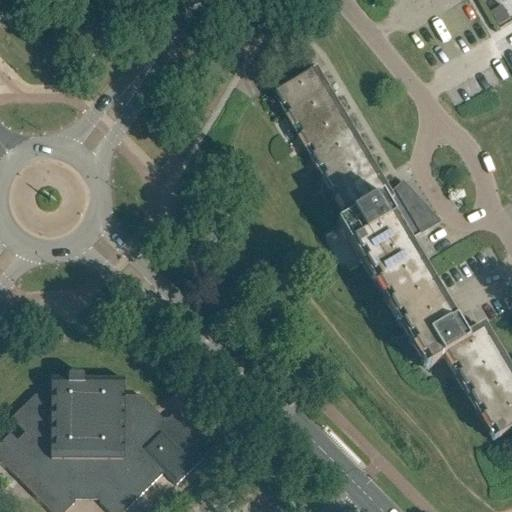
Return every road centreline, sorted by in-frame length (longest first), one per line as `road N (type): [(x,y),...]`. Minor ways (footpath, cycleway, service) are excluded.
road 1 (tertiary): [(376,511),(98,237)]
road 2 (residential): [(511,248),(471,155),(341,0)]
road 3 (tertiary): [(83,150),(193,0)]
